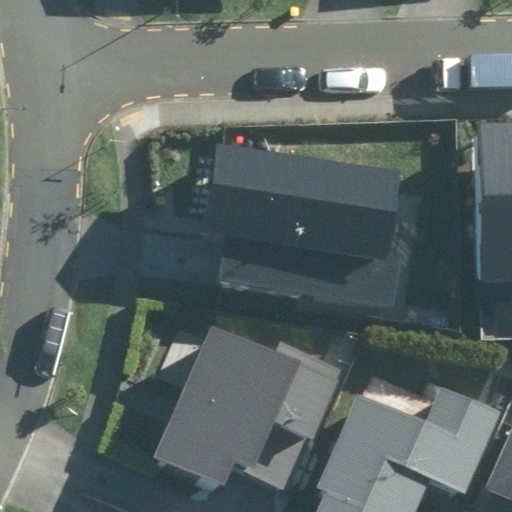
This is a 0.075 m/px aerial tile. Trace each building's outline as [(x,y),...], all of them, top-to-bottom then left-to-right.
[(511,133),(458,136),(465,291),(511,288),(511,133)] [(392,175),(210,146),(189,275),(386,306),(394,254),(380,251),(392,175)] [(206,327),(144,457),(215,491),(227,467),(280,492),(331,386),(206,327)] [(362,393),(304,511),(410,511),(424,484),(462,502),(500,424),(433,392),(420,420),(362,393)] [(511,511),(511,423),(481,487),(511,501),(511,511)] [(228,511),(229,511),(154,481),(141,511),(228,511)]
